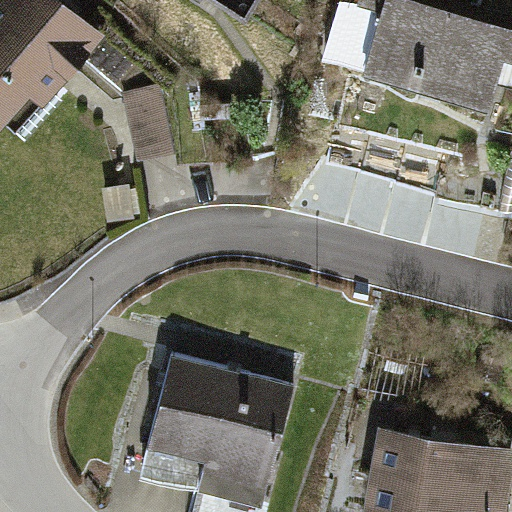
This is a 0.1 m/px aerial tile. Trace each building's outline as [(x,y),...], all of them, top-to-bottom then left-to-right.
[(0,116),(30,143),(117,43),(67,0),(6,0),(0,7),(0,116)] [(261,0),(194,0),(218,17),(228,3),(249,18),(261,0)] [(442,0),(374,0),(370,14),(352,9),(335,70),(503,116),(510,92),(511,92),(511,23),(441,4),(442,0)] [(167,90),(126,100),(142,170),(183,161),(167,90)] [(300,389),(173,360),(153,449),(213,463),(206,496),(272,511),(300,389)] [(511,511),(511,448),(386,432),(374,511),(511,511)]
